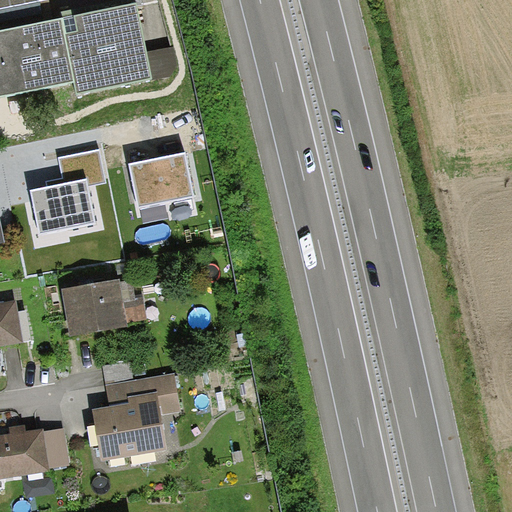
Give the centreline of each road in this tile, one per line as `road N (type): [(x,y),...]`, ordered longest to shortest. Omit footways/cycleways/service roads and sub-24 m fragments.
road 1 (motorway): [(260,0),(378,511)]
road 2 (motorway): [(436,511),(319,0)]
